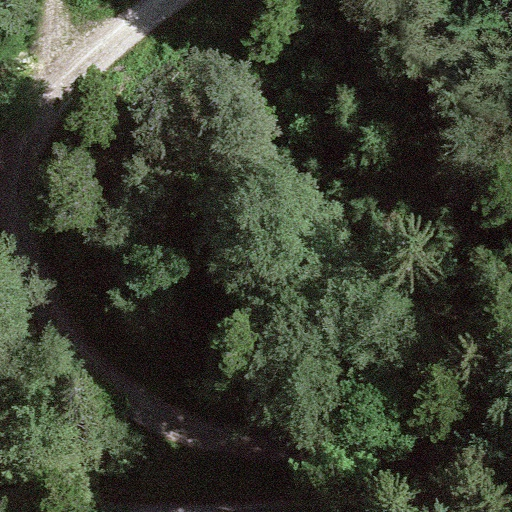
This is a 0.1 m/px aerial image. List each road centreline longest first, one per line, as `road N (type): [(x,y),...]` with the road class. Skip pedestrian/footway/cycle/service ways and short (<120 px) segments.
road 1 (track): [(0,496),(95,505),(511,457)]
road 2 (track): [(167,0),(0,243)]
road 3 (track): [(95,505),(0,372)]
